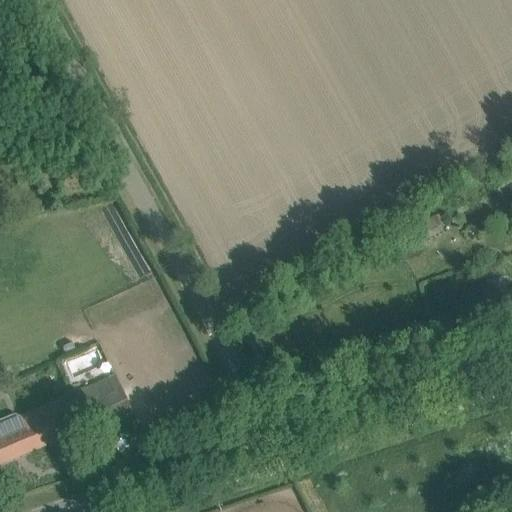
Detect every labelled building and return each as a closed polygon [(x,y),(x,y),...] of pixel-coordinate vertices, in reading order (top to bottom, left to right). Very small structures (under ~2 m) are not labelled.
[(443,229),(437,216),(415,227),(421,239),(443,229)] [(511,318),(511,301),(503,276),(472,287),(486,328),(511,318)] [(66,361),(74,378),(105,364),(97,348),(66,361)] [(134,415),(116,375),(83,390),(102,430),(134,415)] [(0,464),(72,434),(58,402),(21,417),(23,421),(4,430),(3,426),(0,425),(0,464)]
